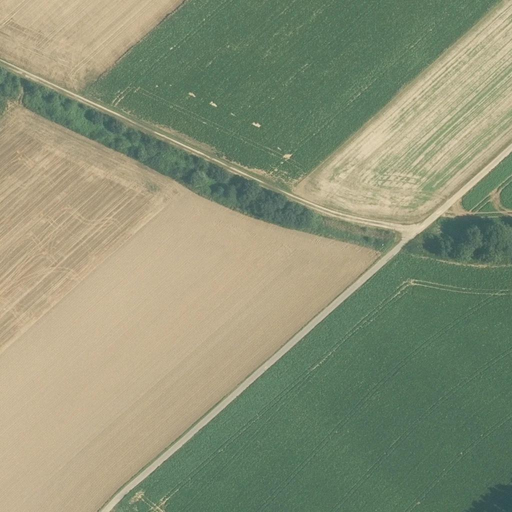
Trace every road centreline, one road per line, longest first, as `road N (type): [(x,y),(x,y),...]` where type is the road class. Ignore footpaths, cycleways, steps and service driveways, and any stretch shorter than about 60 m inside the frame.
road 1 (unclassified): [(511,149),(105,511)]
road 2 (track): [(416,232),(334,216),(274,192),(0,65)]
